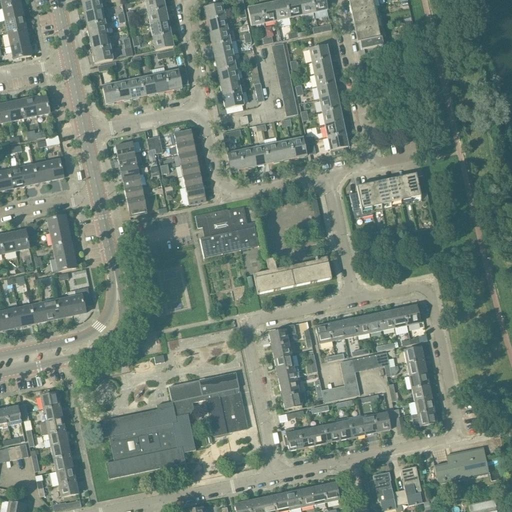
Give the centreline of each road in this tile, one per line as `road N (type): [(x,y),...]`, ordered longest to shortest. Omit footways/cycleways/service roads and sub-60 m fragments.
road 1 (residential): [(346,460),(447,439),(458,428),(429,291),(416,286),(352,299)]
road 2 (residential): [(352,299),(262,318),(250,329),(276,476)]
road 3 (residential): [(204,109),(219,180),(230,190),(324,175)]
road 4 (residential): [(0,373),(107,346),(123,314),(116,281)]
road 5 (residential): [(370,166),(334,0)]
road 6 (residential): [(116,281),(110,317),(91,336),(0,357)]
road 7 (residential): [(352,299),(324,175)]
road 8 (residential): [(84,133),(204,109)]
